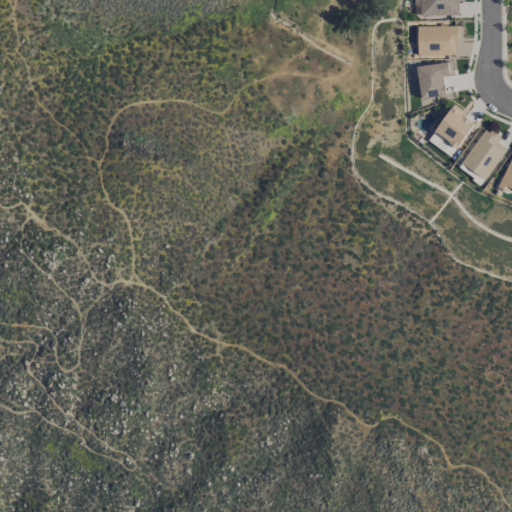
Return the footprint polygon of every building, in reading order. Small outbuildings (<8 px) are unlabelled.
[(418,0),(413,0),(413,16),(460,15),(459,0),(418,0)] [(456,25),(416,26),(416,55),(456,54),(456,25)] [(415,66),(419,98),(445,95),(443,76),(453,75),(452,62),(415,66)] [(487,180),(506,147),(497,142),(500,137),(483,127),(460,165),(487,180)] [(511,153),(496,187),(507,192),(509,188),(511,189),(511,153)]
